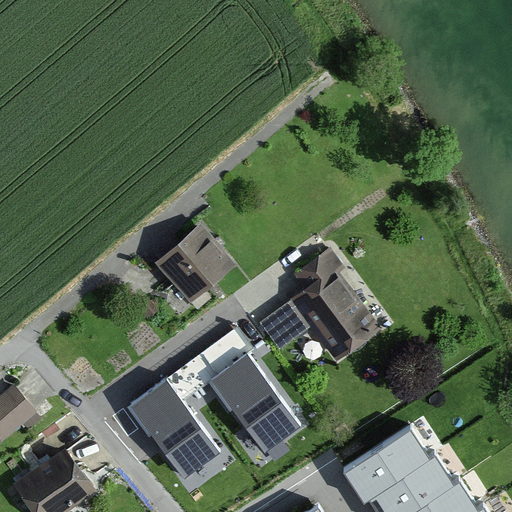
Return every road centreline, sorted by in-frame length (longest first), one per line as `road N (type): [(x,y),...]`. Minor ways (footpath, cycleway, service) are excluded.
road 1 (residential): [(0,355),(16,341),(168,511)]
road 2 (unknown): [(253,511),(294,485),(314,482),(330,486),(352,511)]
